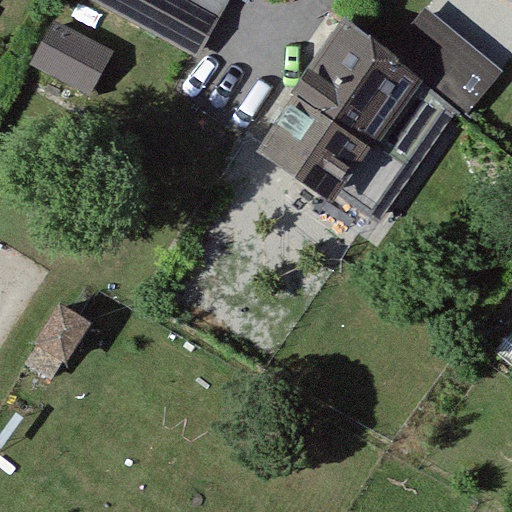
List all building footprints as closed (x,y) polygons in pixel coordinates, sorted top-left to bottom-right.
[(107,0),(197,50),(225,0),(107,0)] [(429,9),(394,49),(467,111),(501,71),(429,9)] [(346,18),(296,94),(371,146),(422,78),(346,18)] [(111,53),(57,24),(36,63),(90,92),(111,53)] [(458,113),(422,78),(371,146),(338,194),(381,222),(458,113)] [(338,194),(371,146),(296,94),(259,150),(333,202),(338,194)] [(511,202),(508,200),(482,236),(511,258),(511,202)] [(93,323),(62,304),(39,340),(69,359),(93,323)] [(63,364),(38,346),(11,387),(36,404),(63,364)]
